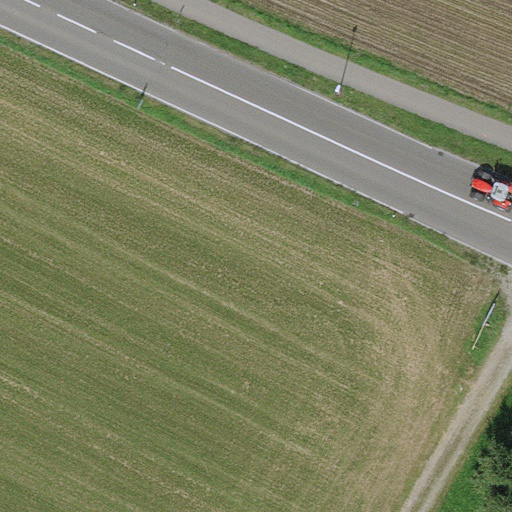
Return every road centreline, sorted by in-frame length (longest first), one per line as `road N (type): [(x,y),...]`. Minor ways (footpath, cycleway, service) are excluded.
road 1 (primary): [(28,0),(511,221)]
road 2 (track): [(511,348),(418,511)]
